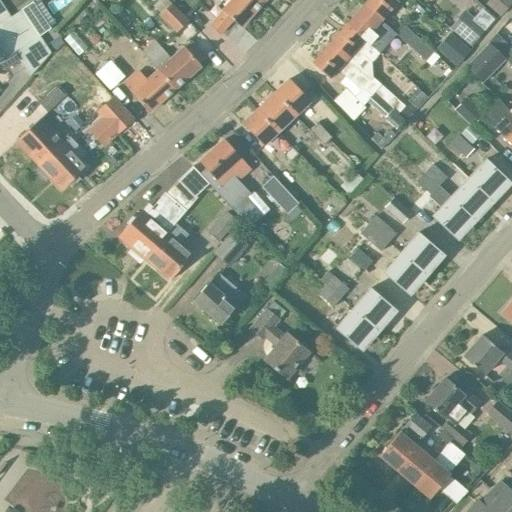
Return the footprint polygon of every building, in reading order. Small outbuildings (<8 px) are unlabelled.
[(0,0),(0,62),(0,63),(5,70),(20,61),(30,77),(51,53),(40,36),(51,29),(50,27),(56,23),(40,0),(39,0),(34,4),(33,3),(23,9),(12,17),(0,0)] [(265,0),(264,0),(231,0),(224,9),(224,10),(212,25),(220,32),(233,18),(242,26),(265,0)] [(397,0),(367,0),(364,4),(381,20),(398,1),(397,0)] [(511,4),(511,0),(490,0),(488,3),(502,15),(511,4)] [(189,21),(171,3),(159,16),(177,33),(189,21)] [(346,24),(379,53),(380,54),(397,35),(396,34),(381,20),(364,4),(346,24)] [(476,16),(475,18),(470,14),(456,31),(474,46),(489,27),(476,16)] [(329,43),(353,65),(362,54),(371,62),(379,53),(346,24),(329,43)] [(397,35),(403,41),(412,32),(403,25),(396,34),(397,35)] [(79,56),(88,49),(74,32),(65,39),(79,56)] [(434,52),(412,32),(403,41),(426,61),(434,52)] [(442,52),(457,66),(471,50),(455,36),(442,52)] [(158,70),(175,88),(201,65),(200,64),(207,57),(192,40),(172,58),(155,39),(141,52),(158,70)] [(397,129),(405,120),(376,93),(372,97),(364,89),(371,81),(370,80),(353,65),(329,43),(312,62),(329,77),(336,70),(360,91),(355,97),(345,88),(334,101),(354,121),(367,107),(364,105),(367,102),(384,117),(384,118),(397,129)] [(506,60),(488,43),(466,68),(483,84),(506,60)] [(511,49),(508,46),(500,55),(506,60),(511,66),(511,49)] [(111,89),(123,78),(109,62),(97,73),(111,89)] [(149,111),(175,88),(158,70),(148,79),(140,70),(125,84),(149,111)] [(376,93),(405,120),(406,121),(413,114),(404,107),(405,105),(373,77),(370,80),(371,81),(364,89),(372,97),(376,93)] [(289,78),(273,93),(295,116),(295,115),(306,126),(318,113),(308,103),(311,100),(289,78)] [(39,103),(48,112),(66,96),(57,86),(39,103)] [(416,109),(427,97),(418,89),(407,100),(416,109)] [(273,93),(258,108),(280,130),(295,116),(273,93)] [(135,119),(113,95),(104,103),(95,111),(104,120),(94,129),(107,143),(135,119)] [(511,146),(511,112),(509,110),(499,99),(485,113),(467,97),(461,103),(454,95),(447,102),(454,109),(453,110),(468,123),(472,127),(483,116),(505,139),(511,146)] [(264,146),(280,130),(258,108),(242,123),(264,146)] [(78,117),(70,124),(75,130),(83,122),(78,117)] [(16,141),(38,165),(63,143),(40,118),(16,141)] [(332,137),(318,123),(310,131),(323,145),(332,137)] [(468,126),(460,134),(470,144),(478,136),(468,126)] [(395,132),(389,127),(383,135),(377,130),(371,137),(381,148),(395,132)] [(450,143),(465,157),(473,149),(457,135),(450,143)] [(233,209),(245,198),(249,194),(238,181),(234,177),(247,166),(223,140),(200,161),(207,168),(200,174),(233,209)] [(63,143),(38,165),(39,166),(35,170),(45,181),(49,177),(61,189),(85,167),(63,143)] [(292,147),(284,154),(291,161),(299,154),(292,147)] [(473,149),(465,157),(477,168),(467,178),(489,200),(507,181),(473,149)] [(433,164),(425,172),(439,186),(447,177),(433,164)] [(455,236),(473,217),(439,186),(425,172),(417,165),(408,174),(409,174),(395,189),(393,187),(389,191),(414,215),(424,204),(413,194),(422,186),(430,194),(429,196),(440,207),(433,215),(455,236)] [(192,166),(178,180),(195,197),(209,183),(192,166)] [(299,204),(273,176),(261,186),(287,214),(299,204)] [(450,196),(473,217),(489,200),(467,178),(450,196)] [(143,257),(144,258),(166,233),(186,210),(165,192),(145,215),(143,212),(141,211),(119,237),(120,238),(121,238),(132,248),(129,253),(139,262),(143,257)] [(237,220),(227,211),(208,232),(219,241),(237,220)] [(375,215),(368,223),(389,241),(396,233),(375,215)] [(389,241),(368,223),(359,233),(380,251),(389,241)] [(248,245),(231,231),(212,253),(229,267),(248,245)] [(166,233),(144,258),(170,280),(191,255),(166,233)] [(401,252),(424,272),(441,253),(418,233),(401,252)] [(357,247),(348,257),(364,271),(373,261),(357,247)] [(407,291),(424,272),(401,252),(384,271),(407,291)] [(320,279),(341,298),(349,290),(348,289),(333,275),(327,270),(320,279)] [(245,295),(218,272),(195,300),(222,323),(245,295)] [(341,298),(320,279),(312,288),(333,307),(341,298)] [(369,289),(353,308),(376,328),(393,309),(369,289)] [(286,311),(273,301),(251,327),(263,338),(267,333),(280,344),(267,360),(287,377),(309,350),(289,334),(287,336),(274,325),(286,311)] [(511,302),(502,313),(511,321),(511,302)] [(376,328),(353,308),(336,327),(359,347),(376,328)] [(502,351),(483,334),(464,356),(484,373),(497,358),(509,368),(511,364),(511,351),(506,346),(502,351)] [(450,418),(442,427),(444,428),(453,436),(464,445),(473,435),(459,423),(470,409),(473,411),(481,401),(467,390),(465,392),(446,376),(426,400),(446,417),(447,416),(450,418)] [(511,412),(497,400),(486,413),(511,435),(511,412)] [(416,413),(400,431),(380,455),(430,498),(438,488),(449,475),(450,474),(416,445),(432,426),(416,413)] [(444,428),(437,436),(447,444),(453,436),(444,428)] [(447,444),(434,460),(449,473),(464,455),(459,451),(464,445),(453,436),(447,444)] [(449,475),(438,488),(456,503),(467,490),(449,475)] [(511,511),(511,491),(501,482),(481,504),(476,499),(464,511),(511,511)]
